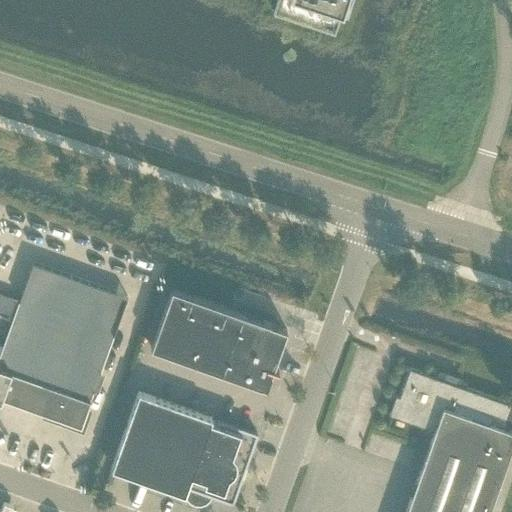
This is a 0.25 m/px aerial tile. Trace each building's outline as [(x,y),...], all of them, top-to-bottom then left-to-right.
[(275,0),(272,11),(332,30),(341,0),(275,0)] [(80,426),(126,296),(32,262),(2,345),(0,343),(0,400),(1,398),(80,426)] [(266,387),(286,329),(171,288),(150,347),(266,387)] [(388,413),(434,430),(508,456),(511,444),(511,403),(464,387),(466,382),(454,378),(452,382),(405,366),(388,413)] [(138,391),(111,467),(184,493),(211,416),(138,391)] [(211,494),(232,502),(256,433),(211,416),(184,493),(186,498),(190,502),(195,504),(200,504),(205,502),(209,499),(211,494)] [(404,511),(487,511),(508,456),(434,430),(404,511)] [(0,511),(9,511),(10,497),(0,496),(0,511)]
